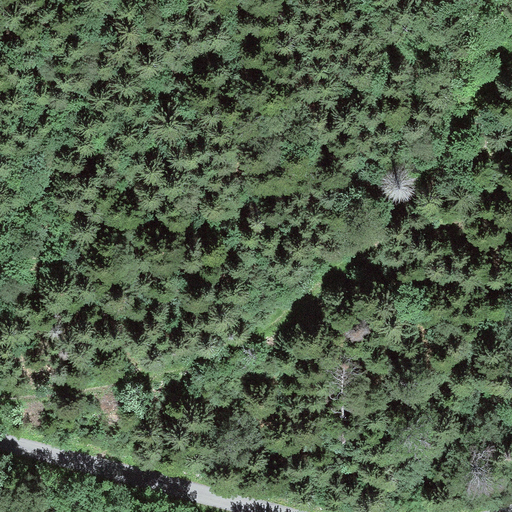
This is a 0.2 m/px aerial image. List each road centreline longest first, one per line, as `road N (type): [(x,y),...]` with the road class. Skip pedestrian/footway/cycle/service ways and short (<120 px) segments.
road 1 (track): [(0,394),(156,373),(242,342),(379,218),(511,47)]
road 2 (unclassified): [(270,511),(0,441)]
